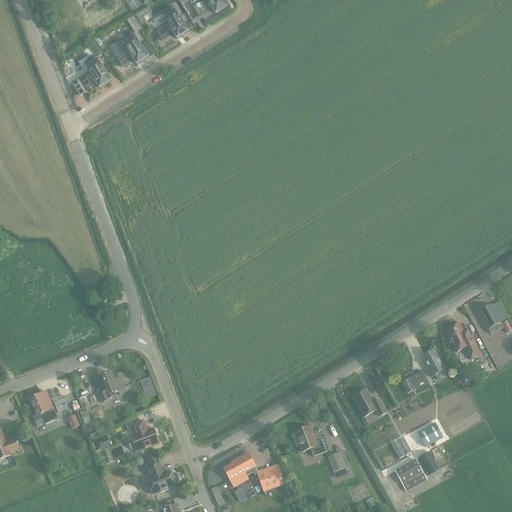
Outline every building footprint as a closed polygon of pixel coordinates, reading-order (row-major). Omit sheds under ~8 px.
[(203,0),(192,7),(199,18),(212,9),(216,14),(227,7),(222,0),(203,0)] [(155,31),(162,42),(174,34),(177,39),(189,32),(180,18),(180,17),(179,15),(178,16),(173,7),(161,14),(167,24),(155,31)] [(140,13),(136,16),(142,25),(146,22),(143,18),(140,13)] [(134,17),(128,21),(135,33),(141,29),(134,17)] [(122,67),(133,60),(137,65),(148,58),(139,44),(140,43),(139,41),(138,42),(132,33),(109,48),(122,67)] [(79,80),(72,84),(79,97),(86,92),(86,90),(96,84),(100,89),(111,81),(102,67),(103,67),(102,65),(101,66),(95,57),(84,64),(90,73),(79,80)] [(100,310),(105,308),(103,301),(97,303),(100,310)] [(500,302),(495,304),(503,321),(508,318),(500,302)] [(478,313),(488,330),(491,336),(504,329),(506,334),(511,330),(507,322),(502,325),(501,323),(492,306),(478,313)] [(466,337),(459,325),(453,328),(451,327),(447,329),(447,331),(446,332),(457,353),(465,349),(471,360),(481,355),(470,335),(466,337)] [(438,374),(445,371),(434,352),(423,358),(425,362),(424,362),(432,378),(435,376),(437,380),(440,379),(438,374)] [(457,361),(453,363),(456,372),(458,370),(464,382),(472,378),(466,366),(460,369),(457,361)] [(428,383),(422,372),(410,378),(416,389),(428,383)] [(110,395),(119,392),(123,390),(120,381),(115,383),(111,373),(92,381),(102,403),(112,399),(110,395)] [(416,390),(410,379),(401,383),(407,394),(416,390)] [(152,385),(143,388),(147,399),(156,396),(152,385)] [(365,391),(353,398),(364,418),(376,411),(379,417),(387,413),(380,401),(373,405),(365,391)] [(46,392),(30,399),(38,416),(34,418),(36,424),(43,421),(45,425),(58,419),(46,392)] [(458,392),(440,400),(447,415),(465,407),(458,392)] [(59,412),(70,408),(65,395),(54,399),(59,412)] [(86,411),(80,413),(84,425),(90,423),(86,411)] [(75,416),(67,420),(72,430),(80,426),(75,416)] [(131,438),(137,453),(159,445),(154,429),(146,432),(145,428),(146,428),(144,421),(132,426),(135,436),(131,438)] [(435,424),(418,433),(426,448),(443,438),(435,424)] [(314,457),(327,453),(323,441),(316,444),(310,427),(295,432),(302,453),(311,450),(314,457)] [(18,451),(14,439),(5,442),(0,430),(0,460),(10,457),(9,454),(18,451)] [(98,439),(93,441),(96,451),(101,449),(98,439)] [(399,440),(394,441),(398,458),(410,454),(406,441),(400,442),(399,440)] [(440,471),(430,452),(418,459),(428,477),(440,471)] [(328,458),(334,473),(336,480),(348,475),(340,454),(328,458)] [(233,466),(225,470),(230,480),(235,488),(249,480),(245,472),(254,467),(248,455),(232,464),(233,466)] [(406,492),(427,481),(416,460),(395,471),(406,492)] [(148,468),(151,478),(147,480),(153,495),(175,487),(169,471),(162,474),(161,470),(162,470),(160,463),(148,468)] [(264,493),(280,487),(273,468),(257,473),(264,493)] [(217,488),(211,490),(219,508),(224,505),(217,488)] [(236,492),(241,502),(248,498),(243,488),(236,492)]
